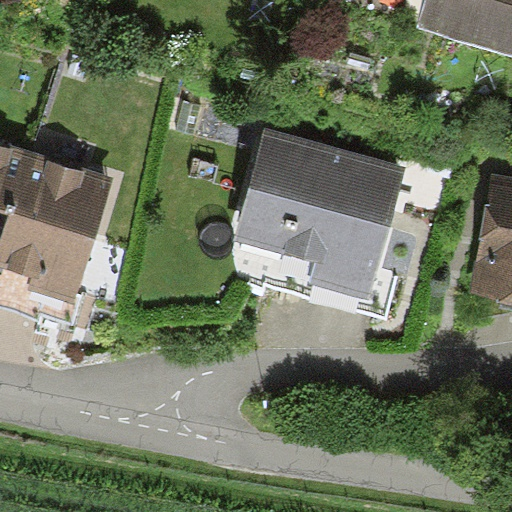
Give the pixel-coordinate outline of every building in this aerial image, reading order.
[(511,0),(423,0),(420,17),(511,39),(511,0)] [(411,143),(264,109),(237,222),(319,241),(311,276),(376,291),(411,143)] [(0,216),(21,147),(0,141),(0,216)] [(67,302),(106,172),(21,147),(0,216),(0,262),(31,271),(25,290),(67,302)] [(511,160),(503,159),(480,278),(511,284),(511,160)]
